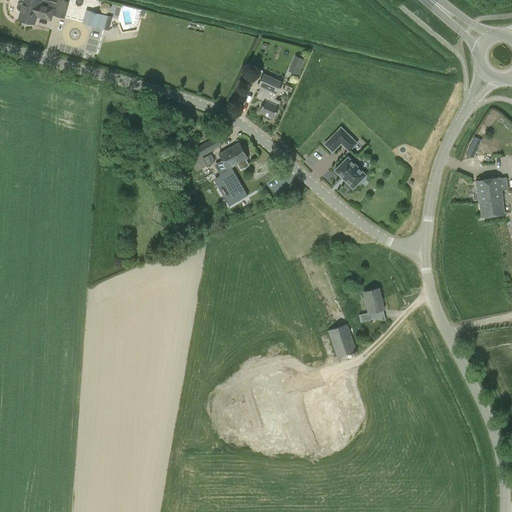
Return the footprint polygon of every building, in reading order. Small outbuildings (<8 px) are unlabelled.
[(36,0),(24,0),(23,4),(21,3),(19,3),(17,5),(17,7),(17,9),(19,10),(21,11),(19,20),(34,24),(36,16),(46,19),(48,13),(50,7),(39,4),(40,1),(36,0)] [(50,7),(48,13),(64,17),(67,0),(56,0),(55,8),(50,7)] [(82,23),(104,29),(108,16),(86,10),(82,23)] [(297,55),(290,71),(297,74),(304,58),(297,55)] [(274,118),(279,107),(281,101),(276,99),(283,82),(264,73),(257,87),(260,88),(257,97),(264,100),(259,112),(274,118)] [(342,143),(345,146),(349,150),(357,142),(346,131),(341,127),(324,144),(333,152),(342,143)] [(474,136),(467,155),(475,157),(482,139),(474,136)] [(203,156),(223,145),(218,137),(198,148),(203,156)] [(220,173),(214,177),(219,186),(225,182),(232,195),(226,198),(230,205),(247,195),(231,167),(237,164),(241,169),(249,165),(246,159),(248,158),(239,143),(219,154),(223,160),(224,163),(217,167),(220,173)] [(211,154),(204,158),(208,165),(215,161),(211,154)] [(365,175),(348,158),(336,170),(353,187),(358,182),(360,184),(365,178),(363,176),(365,175)] [(506,178),(499,179),(476,182),(481,217),(504,214),(501,190),(508,189),(506,178)] [(374,318),(385,319),(382,309),(384,309),(379,289),(364,292),(368,312),(359,314),(360,321),(374,318)] [(328,331),(337,357),(357,350),(347,324),(328,331)] [(278,367),(250,376),(274,450),(302,441),(278,367)] [(346,370),(331,375),(346,418),(361,413),(346,370)] [(302,398),(319,449),(342,441),(326,391),(302,398)] [(254,419),(254,418),(253,414),(252,412),(251,410),(247,408),(245,407),(243,407),(240,407),(238,407),(236,409),(234,410),(232,413),(231,416),(230,418),(231,422),(233,426),(235,428),(237,429),(239,430),(241,430),(243,430),(246,429),(248,428),(250,427),(252,425),(253,423),(253,421),(254,419)]
